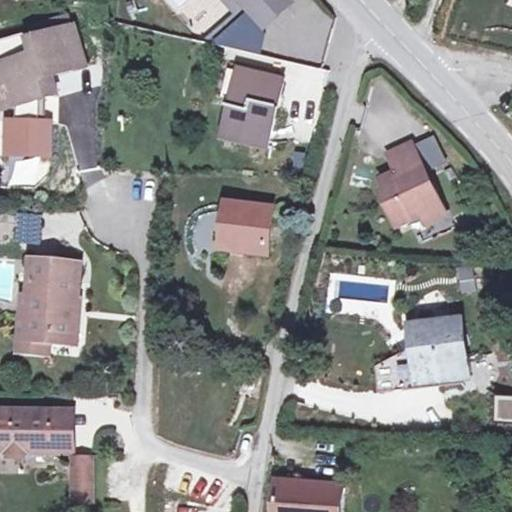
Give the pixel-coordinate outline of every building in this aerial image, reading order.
[(297,9),(288,0),(229,0),(244,15),(252,8),(273,31),(297,9)] [(37,35),(40,45),(66,37),(68,41),(82,36),(81,33),(78,34),(75,23),(37,35)] [(3,50),(9,72),(22,114),(24,113),(24,129),(15,129),(15,160),(57,161),(58,129),(45,129),(45,121),(47,121),(47,106),(54,104),(54,102),(49,86),(60,83),(93,72),(82,36),(68,41),(66,37),(40,45),(37,46),(35,40),(3,50)] [(276,78),(232,68),(216,135),(261,145),(276,78)] [(9,72),(0,74),(0,75),(13,117),(22,114),(9,72)] [(49,86),(54,102),(65,98),(60,83),(49,86)] [(433,134),(417,142),(432,172),(447,164),(433,134)] [(414,142),(391,152),(398,170),(381,177),(386,187),(391,200),(386,202),(395,223),(440,205),(414,142)] [(391,200),(386,187),(381,189),(386,202),(391,200)] [(225,198),(215,241),(258,251),(268,208),(225,198)] [(78,266),(33,262),(30,298),(27,340),(36,341),(72,343),(78,266)] [(35,353),(36,341),(27,340),(30,298),(22,297),(18,352),(35,353)] [(459,319),(417,325),(419,341),(424,376),(450,373),(451,380),(464,378),(463,371),(467,370),(459,319)] [(381,390),(451,380),(450,373),(424,376),(419,341),(378,364),(381,390)] [(0,445),(10,446),(10,436),(24,436),(24,446),(61,446),(61,407),(0,406),(0,445)] [(72,407),(61,407),(61,446),(72,446),(72,407)] [(10,436),(10,446),(24,446),(24,436),(10,436)] [(91,455),(73,455),(73,496),(91,496),(91,455)] [(339,511),(340,488),(279,486),(278,511),(339,511)]
